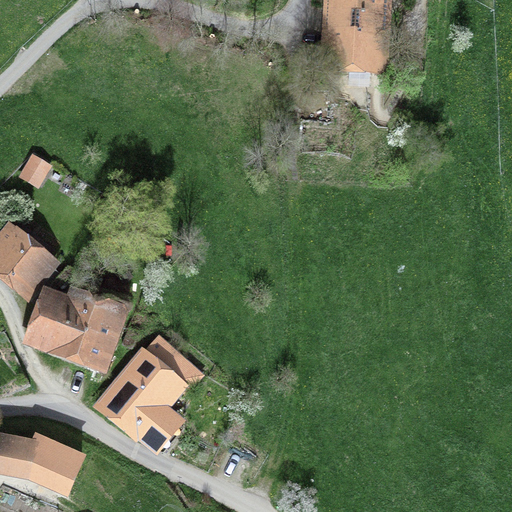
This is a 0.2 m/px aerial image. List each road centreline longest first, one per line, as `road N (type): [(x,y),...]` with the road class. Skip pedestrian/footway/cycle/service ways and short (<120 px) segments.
road 1 (track): [(241,508),(277,440),(284,374),(283,72),(292,40),(284,25)]
road 2 (unclassified): [(247,511),(47,405),(0,407)]
road 3 (unclassified): [(144,0),(222,28),(254,29),(284,25),(298,0)]
road 4 (unclassified): [(0,86),(75,13),(130,0)]
